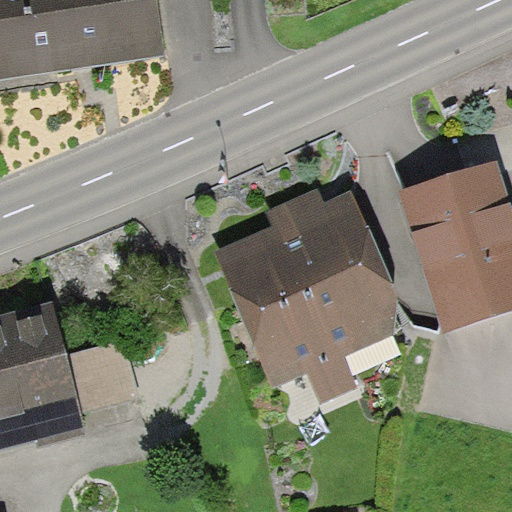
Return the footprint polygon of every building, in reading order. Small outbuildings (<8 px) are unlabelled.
[(0,0),(0,83),(170,60),(161,0),(0,0)] [(511,313),(511,203),(500,164),(458,178),(400,196),(444,335),(511,313)] [(275,226),(220,252),(272,386),(307,372),(320,404),(360,389),(347,357),(398,338),(402,303),(351,192),(328,203),(321,188),(269,213),(275,226)] [(89,438),(82,412),(68,357),(53,300),(0,314),(0,452),(35,444),(38,452),(89,438)] [(127,342),(68,357),(82,412),(141,396),(127,342)]
